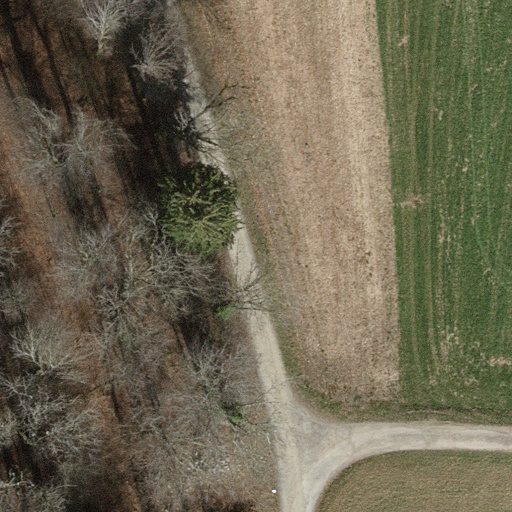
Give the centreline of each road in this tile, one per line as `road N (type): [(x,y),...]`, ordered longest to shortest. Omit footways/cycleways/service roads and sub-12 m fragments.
road 1 (track): [(188,0),(315,460),(311,511)]
road 2 (track): [(511,423),(315,460)]
